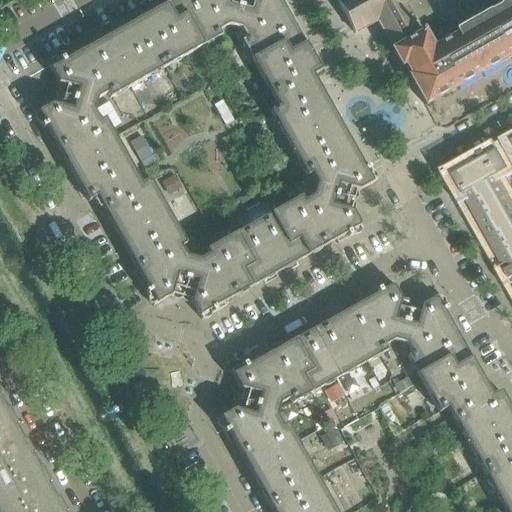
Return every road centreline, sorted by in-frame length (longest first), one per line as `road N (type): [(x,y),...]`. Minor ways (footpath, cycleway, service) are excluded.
road 1 (residential): [(210,360),(198,340),(112,319),(0,92)]
road 2 (residential): [(210,360),(429,236)]
road 3 (residential): [(429,236),(397,177),(511,113)]
road 4 (residential): [(0,349),(91,511)]
road 5 (residential): [(248,511),(194,413),(210,360)]
road 6 (residential): [(511,347),(503,331),(475,321),(429,236)]
